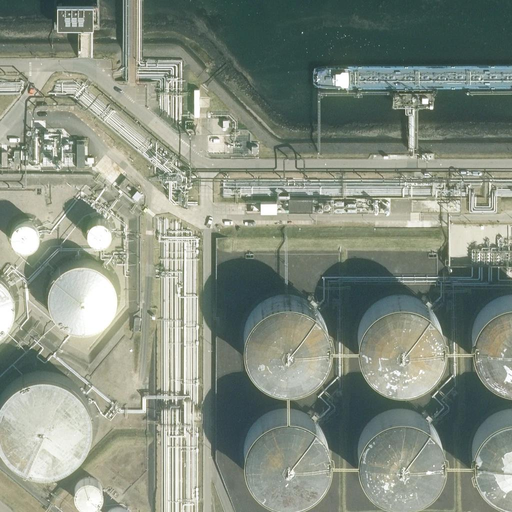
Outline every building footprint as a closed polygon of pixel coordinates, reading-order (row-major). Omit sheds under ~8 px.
[(94,5),(57,5),(57,28),(94,28),(94,5)] [(125,177),(118,186),(123,189),(130,181),(125,177)] [(288,212),(312,212),(312,198),(288,198),(288,212)] [(250,211),(277,211),(277,200),(250,200),(250,211)] [(111,229),(111,227),(111,224),(110,221),(109,219),(107,217),(104,216),(101,215),(99,215),(96,215),(93,216),(91,218),(89,220),(88,223),(87,225),(87,228),(88,231),(89,233),(91,236),(93,237),(96,238),(99,239),(101,239),(104,238),(107,236),(109,234),(110,232),(111,229)] [(38,234),(39,231),(38,229),(37,226),(36,223),(34,221),(32,219),(30,218),(27,217),(24,217),(21,217),(19,218),(16,219),(14,221),(12,223),(11,226),(10,229),(10,231),(10,234),(11,237),(12,239),(14,242),(16,243),(18,245),(21,246),(24,246),(27,246),(30,245),(32,243),(34,242),(36,239),(37,237),(38,234)] [(128,256),(128,281),(140,281),(141,256),(128,256)] [(50,304),(53,310),(57,316),(63,320),(69,324),(76,326),(83,326),(90,325),(96,323),(102,319),(107,314),(111,309),(114,302),(115,295),(115,288),(113,281),(110,275),(106,269),(101,265),(94,262),(88,260),(81,259),(74,260),(67,262),(61,266),(56,271),(52,277),(49,283),(48,290),(48,297),(50,304)] [(0,328),(5,324),(9,318),(12,311),(13,305),(13,298),(11,291),(8,284),(4,279),(0,275),(0,328)] [(400,294),(384,298),(371,306),(361,319),(357,334),(357,348),(363,363),(373,374),(394,384),(409,384),(424,378),(439,365),(445,351),(447,335),(440,316),(430,304),(416,296),(400,294)] [(296,295),(286,295),(271,298),(258,306),(248,319),(243,337),(245,353),(252,367),(263,377),(270,381),(286,385),(301,383),(315,376),(326,365),(332,351),(333,335),(331,325),(323,311),(311,301),(296,295)] [(511,295),(496,300),(483,309),(475,322),(471,341),(474,356),(482,369),(497,380),(511,384),(511,295)] [(0,443),(6,452),(14,458),(23,463),(33,466),(43,467),(54,466),(63,462),(72,457),(79,450),(85,441),(89,432),(91,422),(91,411),(88,401),(84,392),(78,384),(70,377),(61,372),(51,369),(40,369),(30,370),(20,373),(12,379),(4,386),(0,392),(0,443)] [(511,409),(498,413),(486,423),(477,435),(474,453),(476,468),(484,481),(500,493),(511,496),(511,409)] [(305,413),(287,410),(272,412),(259,420),(249,431),(244,446),(244,461),(249,475),(261,488),(275,495),(290,497),(310,491),(321,481),(328,467),(330,449),(326,434),(317,422),(305,413)] [(414,413),(401,411),(386,413),(373,420),(363,432),(356,449),(357,464),(363,478),(373,490),(387,497),(402,499),(417,495),(424,491),(435,481),(442,468),(443,446),(437,432),(427,420),(414,413)] [(103,493),(103,490),(103,487),(102,484),(101,482),(99,480),(97,478),(94,477),(91,476),(89,475),(86,476),(83,477),(81,478),(78,480),(77,482),(75,484),(74,487),(74,490),(74,493),(75,495),(77,498),(78,500),(81,502),(83,503),(86,504),(89,504),(91,504),(94,503),(97,502),(99,500),(101,498),(102,495),(103,493)]
